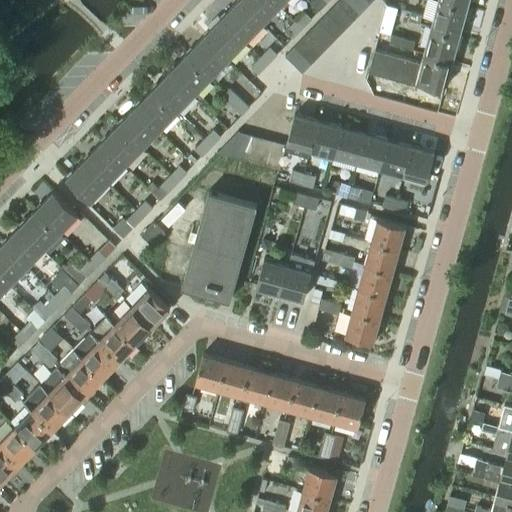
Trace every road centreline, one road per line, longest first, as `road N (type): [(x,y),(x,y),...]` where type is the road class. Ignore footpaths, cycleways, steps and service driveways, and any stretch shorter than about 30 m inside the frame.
road 1 (residential): [(15,511),(202,329),(404,388)]
road 2 (tertiary): [(404,388),(479,131)]
road 3 (residential): [(0,180),(174,0)]
road 4 (residential): [(479,131),(302,81)]
road 5 (tertiary): [(373,511),(404,388)]
